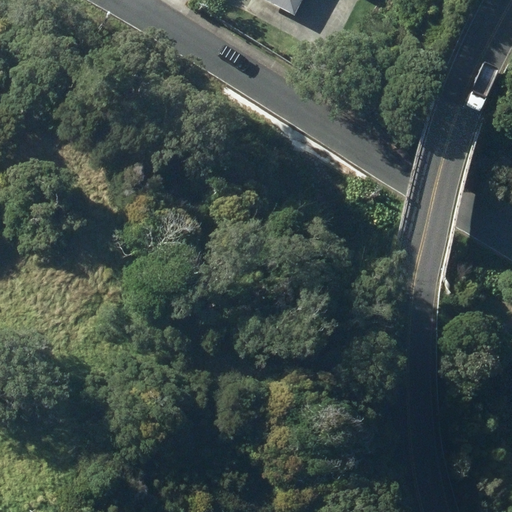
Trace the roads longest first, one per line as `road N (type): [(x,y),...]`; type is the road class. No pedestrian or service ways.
road 1 (tertiary): [(128,0),(511,235)]
road 2 (primary): [(423,511),(409,430),(409,323),(421,232),(453,117)]
road 3 (primary): [(510,0),(453,117)]
